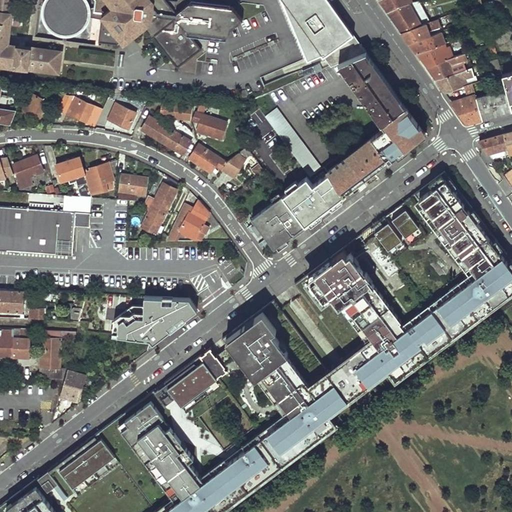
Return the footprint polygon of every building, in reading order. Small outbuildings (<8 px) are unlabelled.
[(0,0),(0,64),(60,73),(61,62),(62,53),(7,46),(12,0),(0,0)] [(48,0),(45,7),(47,23),(58,33),(69,35),(81,30),(88,20),(89,11),(86,0),(48,0)] [(95,0),(93,11),(103,12),(100,14),(101,16),(98,39),(122,42),(123,44),(145,27),(146,28),(177,68),(201,49),(186,29),(209,32),(228,34),(229,31),(230,18),(243,19),(233,7),(210,5),(205,8),(185,6),(185,0),(95,0)] [(282,0),(307,59),(323,52),(324,53),(323,55),(330,65),(352,55),(349,49),(361,44),(329,0),(323,0),(337,18),(313,28),(317,37),(316,38),(314,38),(313,38),(311,38),(310,38),(309,37),(308,36),(307,36),(306,34),(302,28),(301,27),(301,26),(299,24),(298,24),(297,23),(295,22),(294,22),(294,21),(293,21),(292,20),(292,19),(291,16),(285,4),(285,3),(285,2),(285,1),(285,0),(284,0),(282,0)] [(284,0),(285,0),(285,1),(285,2),(285,3),(285,4),(291,16),(292,19),(292,20),(293,21),(294,21),(294,22),(295,22),(297,23),(298,24),(299,24),(301,26),(301,27),(302,28),(306,34),(307,36),(308,36),(309,37),(310,38),(311,38),(313,38),(314,38),(316,38),(317,37),(313,28),(337,18),(323,0),(284,0)] [(378,0),(387,12),(403,5),(415,2),(413,0),(378,0)] [(387,12),(400,31),(431,21),(427,15),(426,15),(424,16),(415,2),(403,5),(387,12)] [(243,19),(230,18),(229,31),(243,19)] [(400,31),(408,42),(440,31),(436,19),(431,21),(400,31)] [(408,42),(416,53),(440,45),(445,43),(440,31),(408,42)] [(492,43),(487,45),(491,61),(497,60),(492,43)] [(416,53),(426,67),(453,57),(450,51),(449,46),(446,47),(442,49),(440,45),(416,53)] [(351,53),(353,57),(362,53),(357,46),(352,48),(350,49),(351,53)] [(450,51),(453,57),(463,54),(463,53),(461,47),(450,51)] [(366,51),(362,53),(402,109),(405,107),(366,51)] [(368,105),(381,124),(402,109),(362,53),(353,57),(338,63),(368,105)] [(426,67),(435,80),(468,69),(463,54),(453,57),(426,67)] [(492,67),(495,76),(501,74),(497,60),(491,61),(488,62),(490,68),(492,67)] [(435,80),(444,93),(463,86),(471,84),(476,82),(472,68),(468,69),(435,80)] [(505,89),(508,101),(511,100),(511,72),(501,76),(505,89)] [(0,84),(0,121),(12,123),(16,111),(0,107),(0,88),(0,84)] [(451,102),(466,124),(482,119),(475,98),(471,84),(463,86),(466,93),(470,92),(471,97),(451,102)] [(475,98),(482,119),(511,111),(508,101),(505,89),(475,98)] [(25,111),(44,119),(50,103),(30,95),(25,111)] [(58,108),(72,116),(87,121),(93,104),(70,96),(63,95),(58,108)] [(173,104),(172,115),(169,122),(174,124),(179,116),(188,117),(190,102),(177,100),(176,104),(173,104)] [(160,102),(159,114),(172,115),(173,104),(160,102)] [(104,120),(127,128),(133,112),(109,103),(104,120)] [(381,124),(324,167),(339,189),(343,195),(394,158),(393,156),(424,133),(405,107),(402,109),(381,124)] [(320,169),(277,109),(266,117),(310,177),(320,169)] [(141,129),(162,141),(168,126),(149,115),(141,129)] [(199,126),(197,134),(220,141),(226,124),(195,115),(192,124),(199,126)] [(162,141),(181,152),(189,138),(168,126),(162,141)] [(508,154),(511,153),(511,131),(503,134),(506,147),(508,154)] [(503,134),(479,141),(487,152),(506,147),(503,134)] [(187,156),(207,170),(212,162),(231,174),(234,176),(242,163),(245,158),(238,153),(226,160),(197,141),(187,156)] [(506,147),(487,152),(492,159),(509,155),(508,154),(506,147)] [(243,150),(250,159),(253,157),(247,148),(243,150)] [(15,163),(21,180),(19,181),(22,188),(34,183),(32,176),(44,171),(38,155),(15,163)] [(56,162),(62,180),(76,177),(82,196),(93,197),(92,193),(87,173),(86,174),(80,156),(56,162)] [(8,157),(0,157),(0,178),(7,177),(6,175),(14,174),(8,157)] [(109,162),(112,175),(118,173),(118,160),(109,162)] [(87,173),(92,193),(113,188),(113,180),(112,175),(109,162),(94,166),(94,169),(87,171),(87,173)] [(251,169),(257,176),(261,173),(264,171),(259,163),(251,169)] [(319,179),(331,195),(339,189),(324,167),(309,179),(313,184),(319,179)] [(293,177),(296,181),(301,177),(304,181),(309,178),(303,169),(293,177)] [(511,169),(503,175),(511,188),(511,169)] [(492,307),(511,291),(511,261),(444,171),(392,210),(389,213),(371,226),(377,234),(365,243),(368,247),(356,257),(351,251),(348,254),(343,248),(294,284),(347,354),(337,362),(326,370),(273,300),(222,338),(228,346),(216,355),(211,347),(164,382),(166,384),(155,391),(154,389),(0,505),(0,511),(219,511),(356,409),(349,400),(359,391),(370,384),(377,393),(492,307)] [(269,177),(278,188),(284,184),(275,173),(269,177)] [(129,200),(130,193),(145,195),(147,176),(123,174),(121,192),(118,192),(118,199),(128,200),(129,200)] [(163,182),(154,202),(146,199),(145,201),(153,205),(168,212),(177,190),(163,182)] [(294,198),(310,220),(329,206),(313,184),(294,198)] [(339,189),(331,195),(336,201),(343,196),(343,195),(339,189)] [(282,195),(252,218),(256,222),(260,227),(268,237),(271,243),(275,248),(305,225),(282,195)] [(210,212),(198,198),(192,207),(190,210),(205,219),(210,212)] [(168,212),(153,205),(145,201),(143,207),(150,210),(143,226),(158,233),(168,212)] [(192,207),(185,202),(179,215),(174,225),(174,226),(167,240),(177,240),(181,232),(184,233),(185,232),(198,240),(208,225),(204,222),(205,219),(190,210),(192,207)] [(0,249),(73,255),(76,223),(91,224),(92,213),(0,206),(0,249)] [(256,222),(248,228),(251,233),(260,227),(256,222)] [(268,237),(259,244),(263,249),(271,243),(268,237)] [(0,311),(22,313),(23,290),(8,289),(0,288),(0,311)] [(76,292),(72,306),(83,307),(87,293),(76,292)] [(130,361),(189,317),(165,295),(100,323),(102,338),(130,361)] [(69,309),(69,320),(80,320),(80,317),(83,307),(72,306),(71,306),(69,309)] [(30,309),(29,318),(43,318),(43,309),(30,309)] [(0,332),(0,354),(12,355),(14,328),(3,327),(3,332),(0,332)] [(14,328),(12,355),(29,356),(30,328),(14,328)] [(43,329),(40,376),(50,377),(50,381),(63,382),(67,367),(60,367),(63,341),(74,341),(75,338),(77,331),(43,329)] [(69,369),(62,395),(77,399),(84,374),(69,369)]
